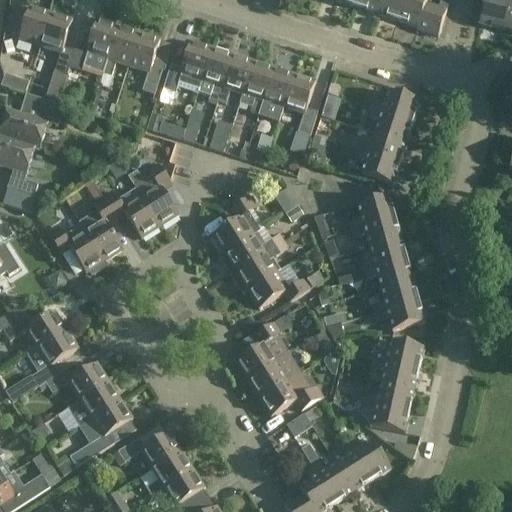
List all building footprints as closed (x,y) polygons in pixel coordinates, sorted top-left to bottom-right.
[(359,0),(336,0),(335,4),(356,11),(359,0)] [(359,0),(356,11),(378,18),(383,0),(359,0)] [(383,0),(378,18),(399,25),(407,0),(383,0)] [(407,0),(399,25),(417,31),(426,7),(428,0),(407,0)] [(511,0),(475,0),(475,1),(487,3),(480,28),(504,34),(511,0)] [(426,7),(417,31),(417,34),(438,41),(450,5),(441,2),(438,11),(426,7)] [(41,50),(51,17),(30,10),(19,43),(17,51),(30,55),(32,47),(41,50)] [(73,24),(51,17),(41,50),(61,56),(55,75),(67,79),(70,71),(69,71),(75,54),(64,51),(73,24)] [(77,47),(75,54),(69,71),(70,71),(82,75),(84,70),(91,72),(104,76),(108,63),(119,30),(97,23),(89,50),(77,47)] [(108,63),(104,76),(103,77),(112,80),(116,66),(128,70),(139,37),(119,30),(108,63)] [(161,43),(139,37),(128,70),(148,76),(142,95),(155,99),(163,74),(152,71),(161,43)] [(198,96),(212,52),(191,45),(182,72),(171,68),(163,93),(176,97),(179,89),(198,96)] [(233,58),(212,52),(198,96),(210,99),(209,103),(218,106),(233,58)] [(233,58),(218,106),(226,108),(230,94),(243,98),(253,65),(233,58)] [(274,72),(253,65),(243,98),(255,102),(250,116),(259,119),(274,72)] [(274,72),(259,119),(267,121),(272,107),(284,111),(295,78),(274,72)] [(6,77),(1,90),(25,98),(29,85),(6,77)] [(295,78),(284,111),(304,118),(298,136),(310,140),(318,116),(307,112),(316,85),(295,78)] [(338,98),(340,88),(332,86),(329,95),(338,98)] [(369,111),(414,125),(420,105),(388,95),(384,108),(371,104),(369,111)] [(9,113),(0,139),(0,140),(35,151),(35,152),(39,153),(48,126),(58,129),(64,110),(27,98),(22,112),(27,113),(25,119),(9,113)] [(319,115),(334,117),(336,104),(321,102),(319,115)] [(414,125),(369,111),(366,120),(379,124),(375,136),(407,146),(414,125)] [(183,143),(196,147),(206,116),(193,112),(186,134),(183,143)] [(152,117),(147,132),(158,136),(163,121),(152,117)] [(233,127),(219,123),(210,151),(224,155),(228,143),(233,127)] [(169,129),(166,137),(183,143),(186,134),(169,129)] [(152,150),(155,138),(146,135),(143,134),(139,146),(152,150)] [(358,146),(356,152),(401,166),(407,146),(375,136),(371,150),(358,146)] [(0,140),(0,139),(0,169),(13,174),(7,193),(3,208),(30,216),(34,201),(38,189),(24,184),(35,152),(35,151),(0,140)] [(401,166),(356,152),(353,162),(365,165),(361,178),(393,189),(401,166)] [(297,160),(293,172),(300,174),(303,163),(297,160)] [(141,201),(160,231),(179,219),(164,194),(173,189),(159,167),(148,174),(151,179),(144,183),(138,174),(128,180),(141,201)] [(160,231),(141,201),(124,212),(114,196),(103,202),(117,224),(126,218),(141,243),(160,231)] [(219,261),(254,239),(242,222),(259,211),(252,200),(230,214),(237,224),(212,239),(224,257),(219,261)] [(351,234),(396,222),(390,200),(357,209),(361,223),(348,226),(351,234)] [(67,202),(57,208),(67,223),(76,217),(67,202)] [(103,226),(86,236),(105,266),(124,254),(108,230),(117,224),(103,202),(93,209),(103,226)] [(304,218),(299,209),(286,217),(291,226),(304,218)] [(325,219),(316,222),(323,243),(333,239),(325,219)] [(396,222),(351,234),(353,242),(365,239),(369,252),(402,243),(396,222)] [(105,266),(86,236),(69,247),(59,231),(48,237),(62,259),(71,253),(86,278),(89,276),(92,280),(107,270),(105,266)] [(254,239),(219,261),(231,279),(284,245),(280,238),(261,250),(254,239)] [(339,257),(334,243),(324,247),(329,261),(339,257)] [(402,243),(369,252),(372,264),(360,268),(363,276),(408,264),(402,243)] [(284,245),(231,279),(242,298),(247,294),(277,276),(270,265),(289,253),(284,245)] [(0,280),(7,276),(9,280),(20,273),(4,247),(0,249),(0,280)] [(408,264),(363,276),(365,284),(377,280),(381,294),(414,285),(408,264)] [(288,293),(277,276),(247,294),(260,313),(284,298),(290,307),(311,293),(305,283),(288,293)] [(414,285),(381,294),(384,306),(372,309),(375,318),(420,306),(414,285)] [(329,296),(319,299),(322,309),(332,307),(329,296)] [(420,306),(375,318),(377,325),(389,322),(393,335),(426,326),(420,306)] [(37,353),(67,334),(55,315),(35,328),(29,318),(3,335),(10,346),(26,336),(37,353)] [(345,315),(326,320),(325,320),(328,329),(348,324),(345,315)] [(277,365),(288,358),(277,340),(282,337),(275,326),(254,340),(260,350),(236,365),(248,384),(277,366),(277,365)] [(67,334),(37,353),(48,370),(32,380),(39,391),(46,387),(61,378),(61,377),(55,368),(79,353),(67,334)] [(327,339),(319,344),(323,351),(331,346),(327,339)] [(97,350),(102,361),(124,350),(119,340),(97,350)] [(373,364),(419,375),(424,352),(391,344),(388,358),(375,355),(373,364)] [(300,377),(288,358),(277,365),(277,366),(248,384),(260,402),(289,384),(300,377)] [(419,375),(373,364),(371,371),(384,374),(381,387),(414,396),(419,375)] [(67,373),(61,377),(61,378),(46,387),(53,398),(69,388),(80,405),(109,386),(97,367),(73,383),(67,373)] [(300,401),(289,384),(260,402),(272,421),(296,406),(302,415),(323,402),(316,391),(300,401)] [(80,405),(68,413),(72,420),(85,412),(92,423),(121,404),(109,386),(80,405)] [(414,396),(381,387),(378,400),(366,397),(359,396),(357,403),(364,405),(409,417),(414,396)] [(364,405),(357,403),(350,402),(348,410),(362,413),(362,414),(375,416),(372,430),(405,437),(409,417),(364,405)] [(121,404),(92,423),(79,431),(90,448),(69,461),(70,462),(58,469),(65,480),(115,448),(109,439),(133,423),(121,404)] [(152,474),(182,455),(169,436),(146,451),(140,442),(114,459),(121,470),(141,456),(152,474)] [(348,445),(373,484),(391,473),(373,444),(361,452),(354,441),(348,445)] [(373,484),(348,445),(340,450),(347,460),(337,467),(356,495),(373,484)] [(310,447),(302,451),(311,466),(319,461),(310,447)] [(0,453),(0,485),(11,478),(0,461),(4,459),(0,453)] [(182,455),(152,474),(140,482),(151,500),(164,492),(193,473),(182,455)] [(318,464),(312,468),(338,507),(356,495),(337,467),(325,475),(318,464)] [(311,484),(299,491),(304,498),(313,511),(329,511),(338,507),(312,468),(304,473),(311,484)] [(193,473),(164,492),(175,509),(170,511),(184,511),(181,507),(205,492),(193,473)] [(15,475),(11,478),(0,485),(0,509),(0,510),(1,511),(19,511),(50,492),(62,485),(56,475),(44,482),(42,479),(25,490),(15,475)] [(313,511),(304,498),(299,491),(281,503),(286,511),(313,511)] [(128,511),(119,497),(107,504),(111,511),(128,511)]
